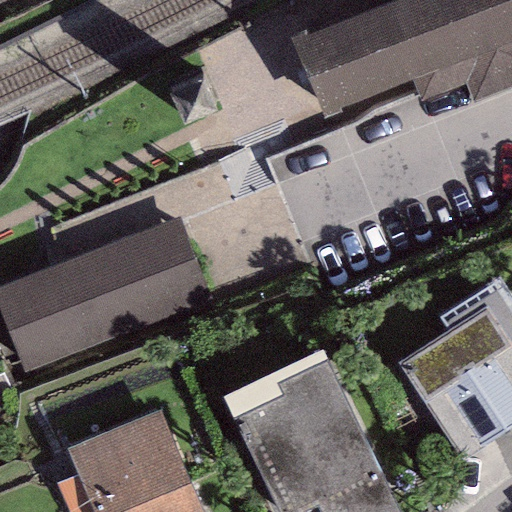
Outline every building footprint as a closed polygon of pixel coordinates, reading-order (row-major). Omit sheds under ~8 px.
[(10,0),(0,0),(0,14),(14,10),(10,0)] [(511,0),(350,0),(260,38),(299,132),(511,43),(511,0)] [(166,218),(0,284),(0,329),(16,369),(198,295),(166,218)] [(379,348),(435,437),(511,395),(511,364),(469,292),(379,348)] [(397,511),(320,352),(223,398),(278,511),(306,511),(317,507),(319,511),(397,511)] [(195,511),(145,410),(53,456),(80,511),(195,511)]
